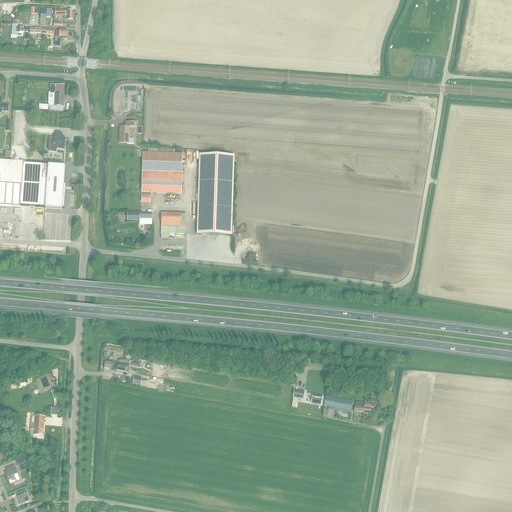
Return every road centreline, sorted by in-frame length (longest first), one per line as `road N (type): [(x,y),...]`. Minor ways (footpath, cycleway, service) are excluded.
road 1 (unclassified): [(83,249),(395,285),(409,278),(416,251),(444,75)]
road 2 (motorway): [(511,336),(0,281)]
road 3 (motorway): [(0,301),(511,355)]
road 4 (tertiary): [(83,249),(89,134),(81,77)]
road 5 (tertiary): [(72,497),(77,349)]
